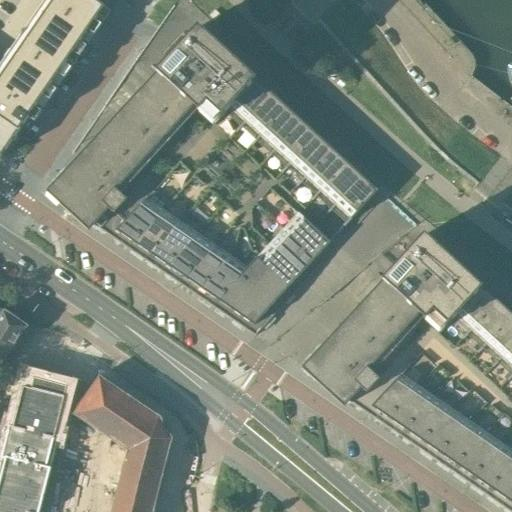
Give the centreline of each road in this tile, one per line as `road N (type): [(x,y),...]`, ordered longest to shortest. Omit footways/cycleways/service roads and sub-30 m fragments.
road 1 (residential): [(471,511),(17,191)]
road 2 (secondary): [(237,411),(0,241)]
road 3 (residential): [(17,191),(137,13)]
road 4 (secondary): [(374,511),(258,414),(237,411)]
road 5 (secondary): [(237,411),(249,436),(339,511)]
